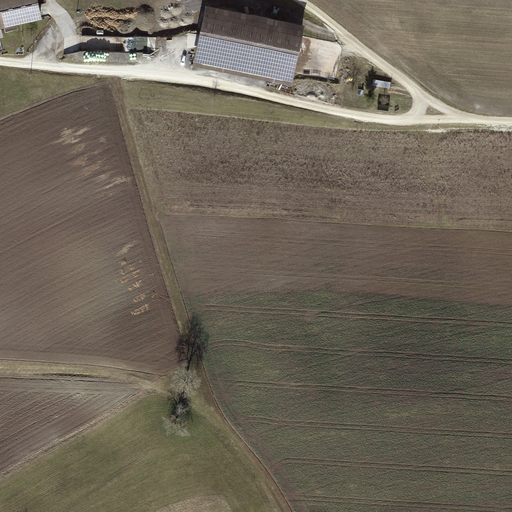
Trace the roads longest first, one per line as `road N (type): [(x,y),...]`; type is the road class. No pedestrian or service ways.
road 1 (track): [(511,119),(353,111),(181,78),(0,59)]
road 2 (track): [(281,511),(238,442),(184,400),(111,374),(0,368)]
road 3 (track): [(460,119),(295,0)]
